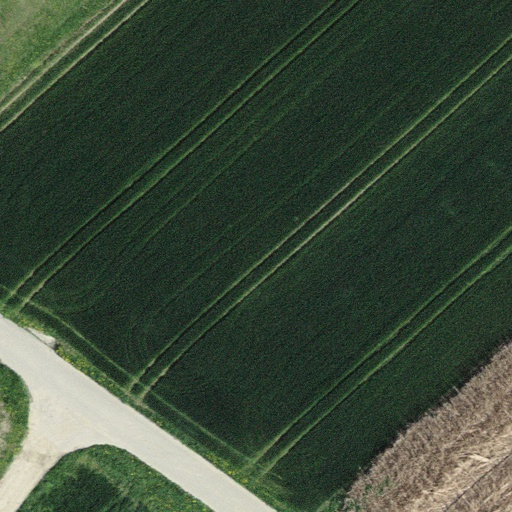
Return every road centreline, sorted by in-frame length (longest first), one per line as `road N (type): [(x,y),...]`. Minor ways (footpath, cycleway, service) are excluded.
road 1 (unclassified): [(244,511),(0,328)]
road 2 (track): [(9,511),(93,399)]
